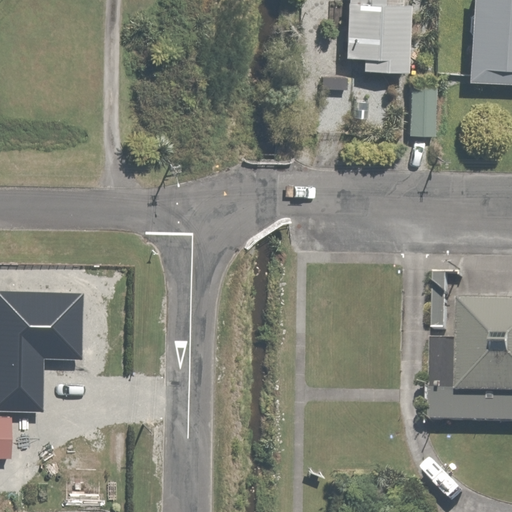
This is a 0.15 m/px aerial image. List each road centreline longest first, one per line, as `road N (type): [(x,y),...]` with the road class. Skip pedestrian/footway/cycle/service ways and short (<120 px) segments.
road 1 (residential): [(196,207),(327,196),(511,209)]
road 2 (residential): [(194,511),(196,207)]
road 3 (residential): [(0,208),(196,207)]
